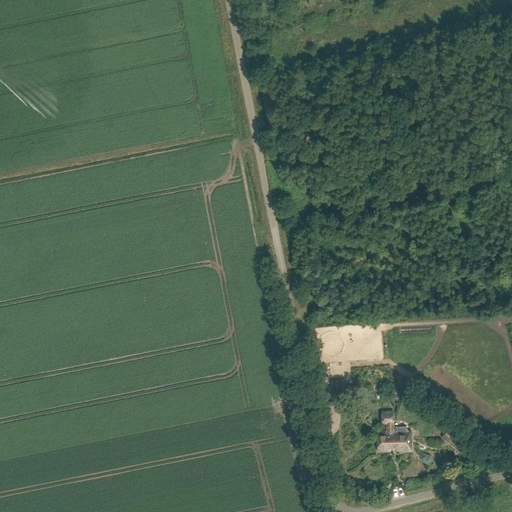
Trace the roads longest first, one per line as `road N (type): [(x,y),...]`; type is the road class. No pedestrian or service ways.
road 1 (unclassified): [(333,511),(228,0)]
road 2 (unclassified): [(360,511),(511,475)]
